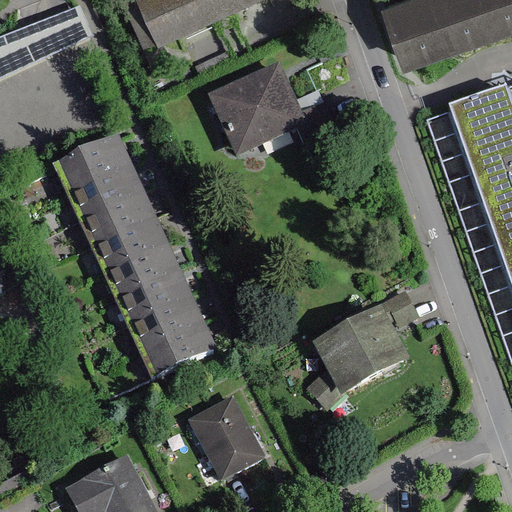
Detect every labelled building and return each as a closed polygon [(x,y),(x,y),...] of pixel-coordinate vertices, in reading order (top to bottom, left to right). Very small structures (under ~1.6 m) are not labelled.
[(252,0),(131,0),(151,44),(252,0)] [(511,0),(418,0),(383,13),(405,72),(511,33),(511,0)] [(79,8),(0,41),(0,78),(92,40),(79,8)] [(285,74),(216,105),(243,164),(304,137),(312,154),(341,141),(329,114),(308,123),(285,74)] [(511,88),(451,110),(511,284),(511,88)] [(71,196),(128,170),(116,144),(59,171),(71,196)] [(82,222),(139,196),(128,170),(71,196),(82,222)] [(94,248),(151,221),(139,196),(82,222),(94,248)] [(106,273),(163,247),(151,221),(94,248),(106,273)] [(118,299),(175,273),(163,247),(106,273),(118,299)] [(130,325),(187,298),(175,273),(118,299),(130,325)] [(392,315),(327,348),(338,370),(313,393),(332,415),(353,399),(416,367),(399,333),(424,320),(411,295),(388,307),(392,315)] [(142,350),(199,324),(187,298),(130,325),(142,350)] [(154,376),(211,350),(199,324),(142,350),(154,376)] [(239,406),(196,428),(225,484),(268,462),(239,406)] [(162,511),(137,462),(75,494),(84,511),(162,511)]
